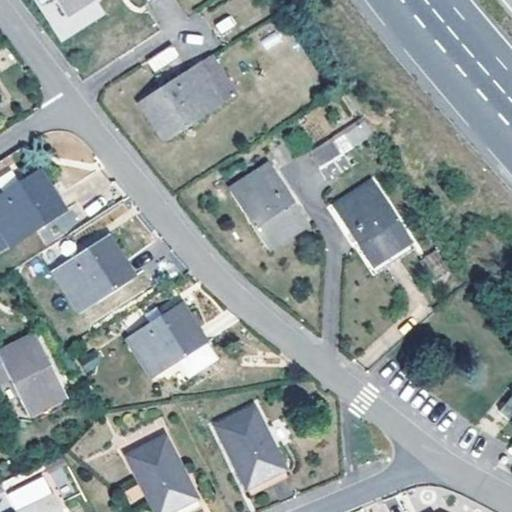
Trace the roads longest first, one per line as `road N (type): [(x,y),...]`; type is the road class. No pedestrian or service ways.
road 1 (residential): [(73,105),(231,299),(435,461)]
road 2 (unknown): [(336,383),(330,229),(291,162)]
road 3 (residential): [(321,511),(435,461)]
road 4 (motorway): [(435,0),(511,96)]
